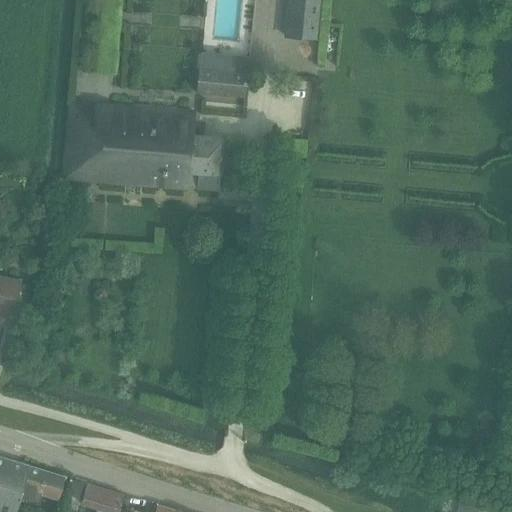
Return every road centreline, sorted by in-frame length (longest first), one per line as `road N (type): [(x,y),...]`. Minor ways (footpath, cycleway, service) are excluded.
road 1 (unclassified): [(0,401),(234,470),(264,109)]
road 2 (tertiary): [(218,511),(0,440)]
